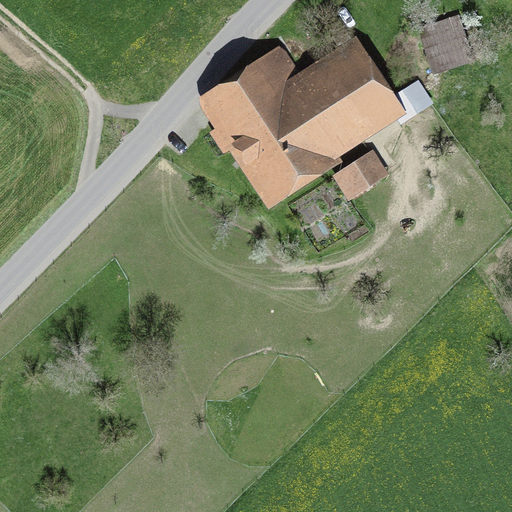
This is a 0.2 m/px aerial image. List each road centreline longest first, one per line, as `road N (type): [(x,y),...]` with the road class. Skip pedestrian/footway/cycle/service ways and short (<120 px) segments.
road 1 (tertiary): [(0,293),(270,0)]
road 2 (track): [(0,18),(97,101)]
